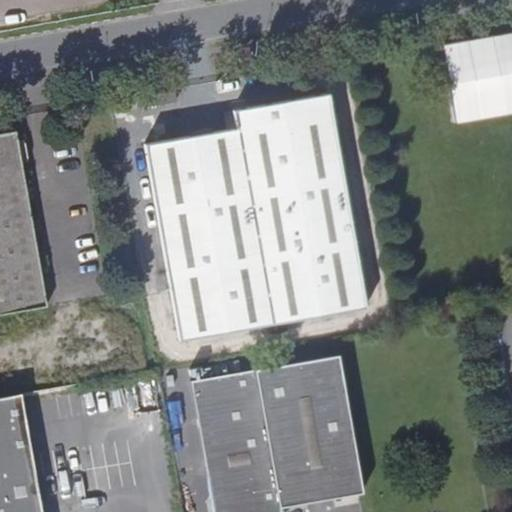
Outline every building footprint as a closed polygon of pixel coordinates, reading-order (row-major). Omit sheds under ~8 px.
[(453,118),(511,111),(511,31),(445,38),(453,118)] [(235,128),(144,144),(177,339),(367,306),(329,93),(232,110),(235,128)] [(0,135),(0,314),(45,307),(15,132),(0,135)] [(511,308),(492,312),(511,428),(511,308)] [(188,382),(211,511),(270,511),(277,503),(361,488),(337,355),(188,382)] [(40,511),(19,393),(0,396),(0,511),(40,511)]
